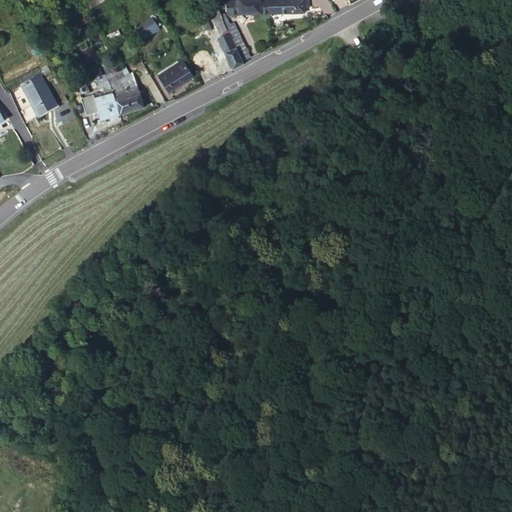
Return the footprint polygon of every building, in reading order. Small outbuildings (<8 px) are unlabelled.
[(265,0),(223,0),(223,10),(266,10),(265,0)] [(300,1),(307,1),(306,0),(265,0),(266,10),(300,10),(300,1)] [(219,29),(221,32),(224,31),(213,9),(207,11),(216,30),(219,29)] [(222,11),(218,12),(226,31),(228,37),(236,33),(230,19),(227,21),(222,11)] [(150,12),(132,21),(139,34),(157,25),(150,12)] [(228,37),(226,31),(224,31),(221,32),(214,36),(229,68),(239,63),(238,61),(234,51),(228,37)] [(243,48),(236,33),(228,37),(234,51),(243,48)] [(234,51),(238,61),(246,56),(243,48),(234,51)] [(178,58),(153,72),(162,89),(188,75),(178,58)] [(129,68),(102,75),(104,84),(131,77),(129,68)] [(57,105),(55,101),(41,77),(23,87),(35,107),(45,126),(56,119),(50,108),(57,105)] [(131,77),(104,84),(105,89),(132,82),(131,77)] [(111,111),(138,104),(132,82),(105,89),(111,111)] [(104,84),(84,89),(85,94),(105,89),(104,84)] [(92,116),(111,111),(105,89),(85,94),(87,99),(90,110),(92,116)] [(77,115),(90,110),(87,99),(75,102),(77,115)]
